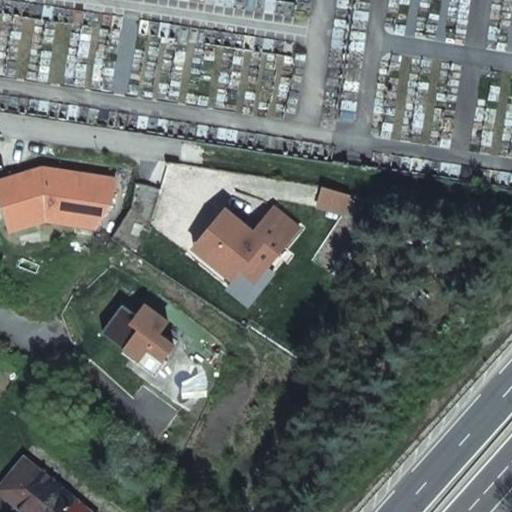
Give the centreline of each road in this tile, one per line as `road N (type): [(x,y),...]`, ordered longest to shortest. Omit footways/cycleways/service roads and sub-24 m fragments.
road 1 (trunk): [(511,369),(381,511)]
road 2 (residential): [(0,125),(171,151)]
